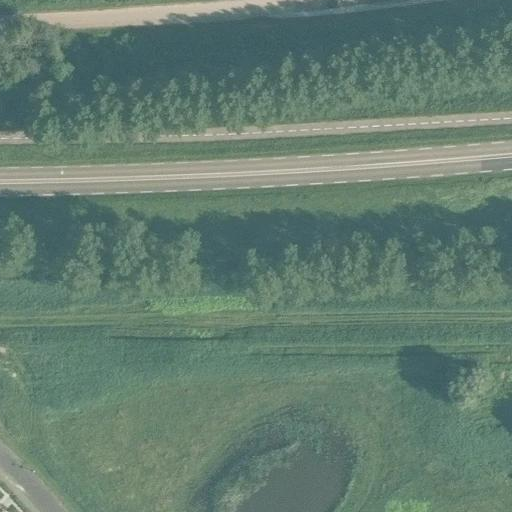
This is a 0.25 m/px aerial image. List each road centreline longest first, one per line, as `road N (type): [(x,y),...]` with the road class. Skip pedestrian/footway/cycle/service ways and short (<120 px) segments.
road 1 (primary): [(511,155),(0,180)]
road 2 (unclassified): [(0,26),(274,3)]
